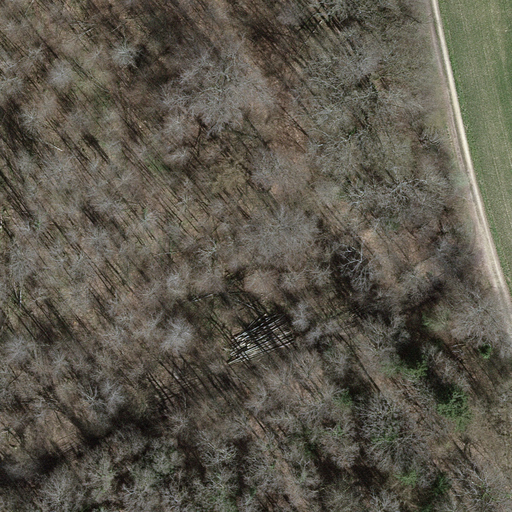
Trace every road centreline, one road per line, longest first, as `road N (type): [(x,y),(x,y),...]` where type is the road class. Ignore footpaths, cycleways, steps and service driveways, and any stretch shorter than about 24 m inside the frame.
road 1 (track): [(0,484),(494,259)]
road 2 (track): [(511,319),(473,187),(438,0)]
